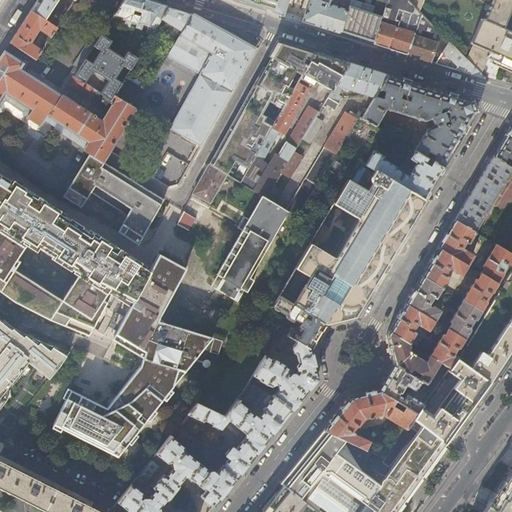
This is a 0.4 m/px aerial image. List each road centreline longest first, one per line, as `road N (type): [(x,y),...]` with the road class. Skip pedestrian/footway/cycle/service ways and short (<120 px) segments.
road 1 (residential): [(505,98),(199,0)]
road 2 (residential): [(505,98),(363,336)]
road 3 (residential): [(232,511),(340,376)]
road 4 (residential): [(439,511),(511,412)]
